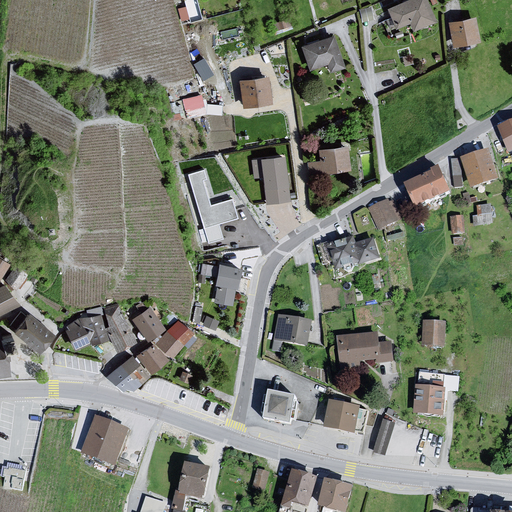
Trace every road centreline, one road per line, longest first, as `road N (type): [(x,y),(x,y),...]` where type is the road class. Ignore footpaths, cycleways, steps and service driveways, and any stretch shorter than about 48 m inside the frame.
road 1 (residential): [(233,438),(263,279),(281,250),(511,110)]
road 2 (tertiary): [(233,438),(350,468),(511,487)]
road 3 (tertiary): [(0,393),(125,403),(233,438)]
road 4 (unknown): [(449,348),(443,481)]
